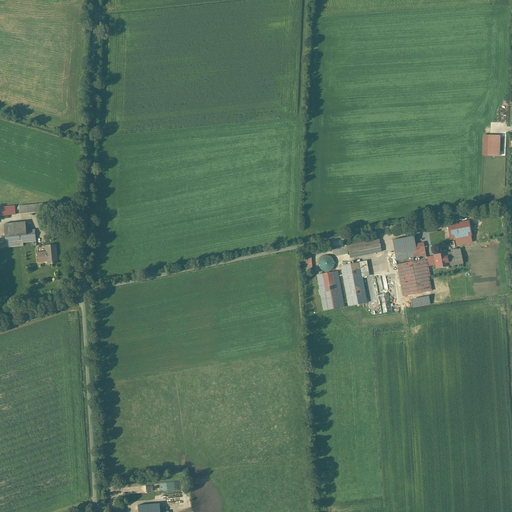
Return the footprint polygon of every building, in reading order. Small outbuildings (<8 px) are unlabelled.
[(500,136),(483,135),(483,155),(499,156),(500,136)] [(44,204),(18,206),(19,214),(45,211),(44,204)] [(14,206),(0,207),(0,215),(15,214),(14,206)] [(25,222),(4,224),(6,245),(19,243),(19,247),(23,246),(23,243),(31,242),(32,247),(36,246),(35,230),(26,231),(25,222)] [(468,226),(448,230),(450,240),(470,236),(468,226)] [(423,240),(415,241),(414,241),(413,236),(392,240),(396,261),(408,258),(425,255),(426,255),(423,240)] [(378,237),(347,243),(350,258),(381,252),(379,239),(378,237)] [(55,245),(46,246),(47,252),(38,253),(38,252),(38,253),(39,263),(39,262),(50,261),(50,264),(57,264),(55,245)] [(435,259),(435,264),(437,268),(463,263),(460,249),(453,251),(454,252),(443,255),(443,254),(438,255),(439,258),(435,259)] [(425,255),(408,258),(409,262),(397,265),(399,276),(403,275),(407,293),(421,290),(422,293),(431,291),(427,273),(429,272),(428,266),(426,258),(425,255)] [(334,266),(334,263),(334,260),(332,258),(329,256),(326,256),(323,256),(321,258),(319,261),(318,264),(319,267),(321,269),(323,271),(327,272),(330,271),(332,269),(334,266)] [(435,264),(435,259),(434,257),(426,258),(428,266),(435,264)] [(360,262),(341,266),(349,306),(363,304),(367,303),(360,267),(364,266),(363,262),(360,262)] [(337,272),(317,275),(324,311),(344,307),(337,272)] [(429,297),(411,300),(413,308),(430,304),(429,297)] [(160,511),(160,503),(138,506),(138,511),(168,511),(166,511),(160,511)]
